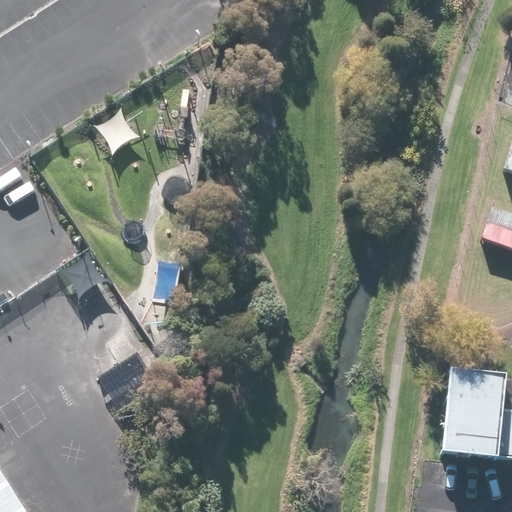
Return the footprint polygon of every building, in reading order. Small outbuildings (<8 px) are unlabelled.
[(117,110),(87,132),(107,158),(137,136),(117,110)] [(511,143),(508,142),(498,171),(511,175),(511,143)] [(511,256),(511,219),(485,211),(474,245),(511,256)] [(505,378),(446,372),(438,457),(511,464),(511,416),(501,415),(505,378)] [(0,511),(22,511),(0,477),(0,511)]
